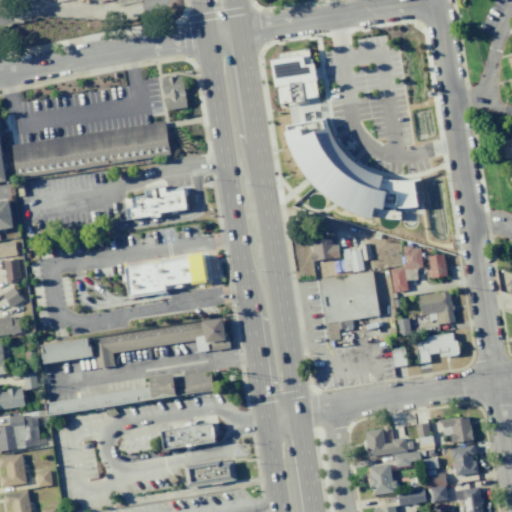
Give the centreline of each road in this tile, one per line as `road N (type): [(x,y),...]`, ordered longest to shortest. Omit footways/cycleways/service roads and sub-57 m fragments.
road 1 (primary): [(199,0),(279,511)]
road 2 (primary): [(313,511),(235,0)]
road 3 (residential): [(511,482),(435,2)]
road 4 (tertiary): [(264,417),(511,385)]
road 5 (residential): [(205,37),(435,2)]
road 6 (residential): [(0,74),(205,37)]
